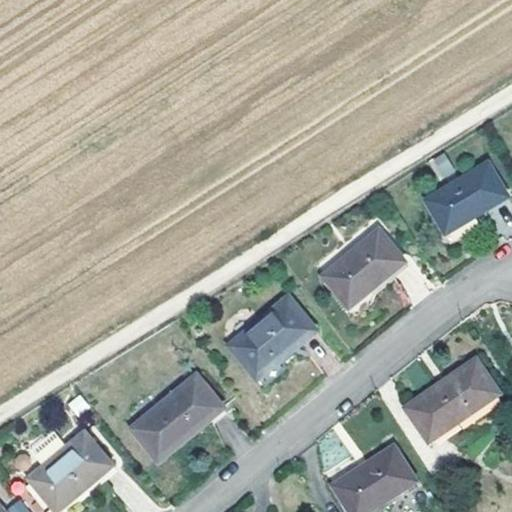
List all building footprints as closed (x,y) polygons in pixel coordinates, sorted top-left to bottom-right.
[(446,152),(429,159),(437,180),(454,173),(446,152)] [(488,164),(428,201),(446,230),(506,194),(488,164)] [(379,230),(324,275),(349,307),(403,262),(379,230)] [(289,299),(233,346),(257,376),(314,330),(289,299)] [(477,360),(409,407),(430,438),(497,392),(477,360)] [(198,376),(133,427),(159,460),(223,407),(198,376)] [(85,432),(29,478),(57,511),(113,464),(85,432)] [(394,446),(332,485),(349,511),(365,511),(415,480),(394,446)] [(28,511),(19,499),(8,507),(10,511),(28,511)]
